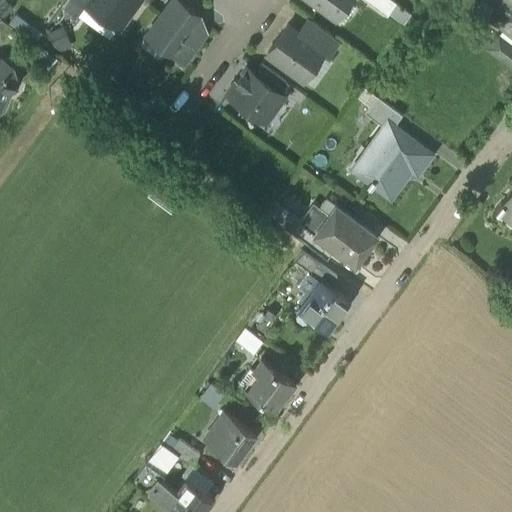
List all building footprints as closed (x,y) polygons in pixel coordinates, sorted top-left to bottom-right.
[(85,1),(83,0),(66,0),(62,6),(75,15),(85,1)] [(85,0),(85,1),(120,26),(138,0),(85,0)] [(195,12),(178,0),(170,0),(146,33),(171,52),(172,52),(192,25),(196,19),(195,12)] [(344,0),(311,0),(334,16),(344,0)] [(395,2),(391,0),(364,0),(386,16),(395,2)] [(511,0),(491,0),(499,6),(491,17),(511,33),(511,0)] [(337,40),(308,19),(298,32),(322,50),(321,52),(326,55),(337,40)] [(49,28),(62,50),(75,42),(62,20),(49,28)] [(287,24),(267,52),(302,78),(321,52),(322,50),(298,32),(287,24)] [(192,25),(172,52),(171,52),(170,53),(183,62),(204,33),(192,25)] [(511,47),(498,36),(489,48),(511,65),(511,47)] [(0,58),(0,105),(2,105),(13,77),(7,75),(9,69),(0,58)] [(287,82),(261,64),(254,73),(280,92),(287,82)] [(254,73),(246,67),(227,93),(264,120),(283,95),(280,92),(254,73)] [(402,115),(376,96),(364,113),(384,127),(388,122),(394,126),(402,115)] [(394,126),(388,122),(384,127),(367,150),(371,153),(362,166),(374,175),(367,184),(370,186),(371,184),(390,198),(391,197),(388,195),(408,168),(416,174),(431,155),(394,126)] [(511,190),(500,205),(511,214),(511,190)] [(300,223),(273,203),(266,213),(292,233),(300,223)] [(374,236),(335,206),(314,233),(314,234),(334,249),(353,264),(374,236)] [(314,233),(300,223),(292,233),(327,259),(334,249),(314,234),(314,233)] [(317,261),(301,250),(293,261),(307,271),(308,272),(309,272),(317,261)] [(337,276),(317,261),(309,272),(319,280),(320,279),(329,286),(337,276)] [(308,272),(307,271),(298,284),(310,292),(319,280),(309,272),(308,272)] [(310,292),(298,308),(300,309),(310,317),(325,328),(346,299),(329,286),(320,279),(319,280),(310,292)] [(310,317),(300,309),(296,315),(296,319),(302,323),(306,322),(310,317)] [(263,340),(244,327),(234,340),(253,354),(263,340)] [(293,383),(262,360),(242,387),(274,410),(293,383)] [(224,411),(203,439),(235,462),(247,447),(248,447),(249,446),(248,445),(255,436),(256,437),(256,435),(224,411)] [(199,454),(178,439),(170,450),(176,454),(191,465),(199,454)] [(159,442),(132,479),(148,491),(158,478),(176,454),(170,450),(159,442)] [(175,490),(165,503),(177,511),(198,511),(211,496),(194,484),(202,473),(193,466),(175,490)] [(175,490),(158,478),(148,491),(165,503),(175,490)]
